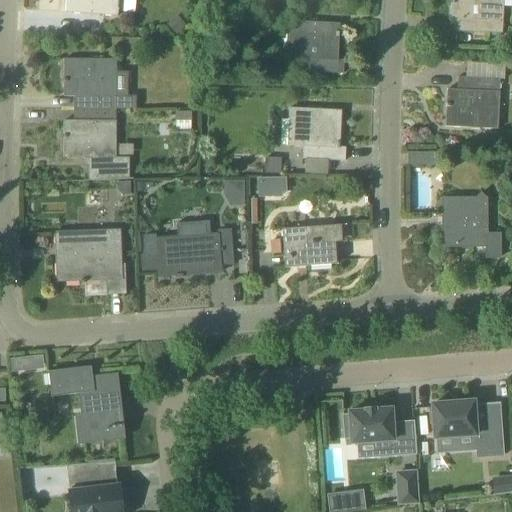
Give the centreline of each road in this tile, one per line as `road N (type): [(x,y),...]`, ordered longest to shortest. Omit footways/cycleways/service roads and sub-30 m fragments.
road 1 (residential): [(178,511),(168,413),(185,391),(511,361)]
road 2 (residential): [(390,311),(51,334),(37,330),(0,284)]
road 3 (residential): [(390,311),(396,0)]
road 4 (residential): [(0,242),(11,0)]
road 5 (residential): [(511,302),(390,311)]
